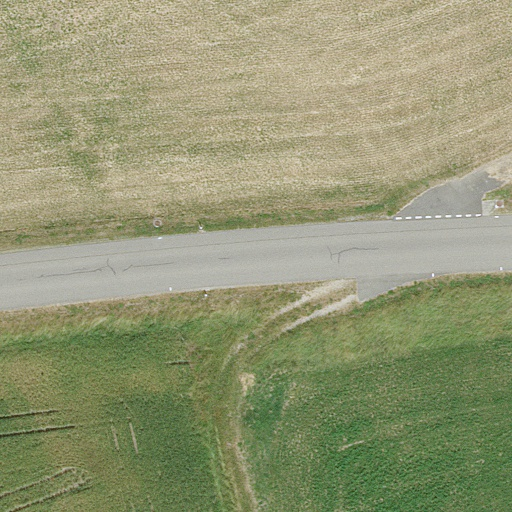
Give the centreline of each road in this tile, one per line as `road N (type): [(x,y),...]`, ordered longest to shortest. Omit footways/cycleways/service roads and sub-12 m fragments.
road 1 (tertiary): [(404,241),(0,269)]
road 2 (unclassified): [(404,241),(454,190),(511,165)]
